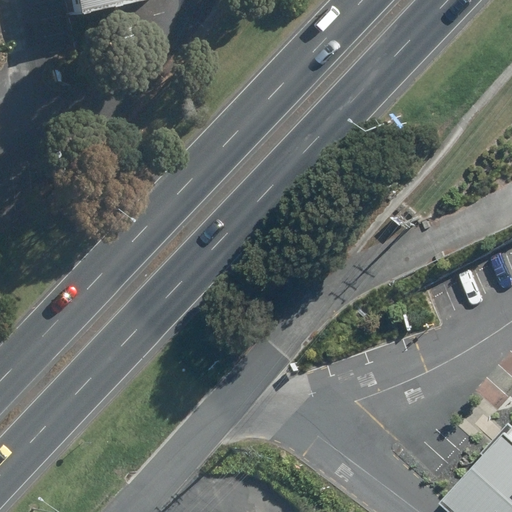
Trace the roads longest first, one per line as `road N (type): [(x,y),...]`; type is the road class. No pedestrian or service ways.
road 1 (primary): [(457,0),(0,476)]
road 2 (primary): [(0,379),(359,0)]
road 3 (residential): [(135,511),(345,258)]
road 4 (unknown): [(277,408),(391,511)]
